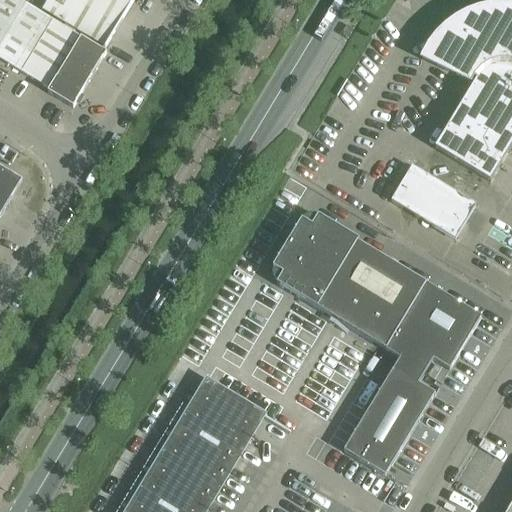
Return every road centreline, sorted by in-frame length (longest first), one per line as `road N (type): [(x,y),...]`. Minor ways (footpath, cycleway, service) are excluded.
road 1 (tertiary): [(26,511),(334,0)]
road 2 (unclassified): [(83,169),(184,0)]
road 3 (unclassified): [(511,362),(413,511)]
road 4 (unclassified): [(0,312),(83,169)]
